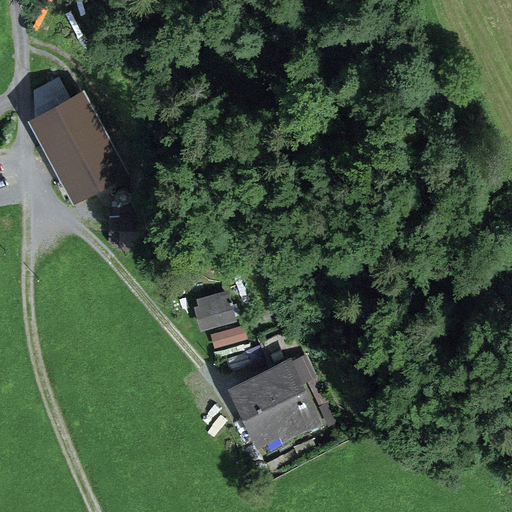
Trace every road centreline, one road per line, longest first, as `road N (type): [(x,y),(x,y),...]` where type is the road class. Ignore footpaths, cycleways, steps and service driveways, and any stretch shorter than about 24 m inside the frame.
road 1 (track): [(31,178),(27,271),(38,365),(97,511)]
road 2 (track): [(226,376),(101,229),(31,178)]
road 3 (track): [(15,0),(31,178)]
